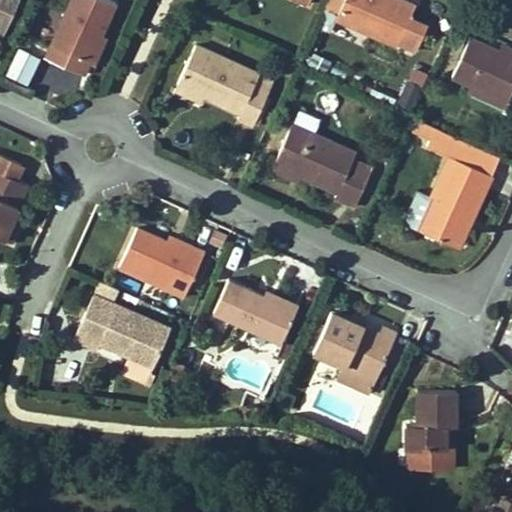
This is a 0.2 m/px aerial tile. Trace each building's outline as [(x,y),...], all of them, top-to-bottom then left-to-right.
[(0,0),(0,32),(4,34),(19,0),(0,0)] [(83,73),(88,62),(116,2),(110,0),(71,0),(46,56),(83,73)] [(326,0),(323,8),(337,14),(335,19),(397,46),(398,43),(416,50),(427,25),(409,18),(415,4),(405,0),(326,0)] [(337,14),(323,8),(319,17),(333,23),(335,19),(337,14)] [(106,37),(101,34),(88,62),(94,64),(106,37)] [(470,35),(452,75),(471,83),(507,100),(511,88),(511,54),(499,48),(470,35)] [(499,48),(511,54),(511,46),(502,42),(499,48)] [(253,125),(274,80),(195,44),(178,83),(203,95),(240,112),(237,117),(253,125)] [(27,84),(40,57),(19,47),(6,74),(27,84)] [(329,60),(314,53),(310,62),(325,69),(329,60)] [(343,78),(347,69),(332,62),(328,71),(343,78)] [(411,110),(421,86),(409,81),(398,104),(411,110)] [(203,95),(178,83),(175,89),(200,101),(203,95)] [(505,105),(507,100),(471,83),(468,89),(505,105)] [(391,105),(394,99),(366,87),(363,93),(391,105)] [(299,107),(292,123),(314,133),(321,117),(299,107)] [(431,136),(435,127),(417,118),(413,127),(431,136)] [(352,160),(355,152),(314,133),(292,123),(274,162),(301,174),(337,190),(335,196),(355,205),(371,169),(352,160)] [(427,145),(444,153),(453,135),(435,127),(431,136),(427,145)] [(444,153),(449,155),(491,174),(499,156),(453,135),(444,153)] [(15,179),(22,164),(0,153),(0,237),(4,239),(4,238),(15,214),(29,185),(15,179)] [(416,228),(453,245),(466,217),(472,220),(492,174),(491,174),(449,155),(416,228)] [(301,174),(274,162),(271,168),(298,180),(301,174)] [(15,214),(4,238),(14,243),(25,219),(15,214)] [(466,217),(453,245),(459,247),(472,220),(466,217)] [(183,297),(204,252),(204,251),(177,238),(175,244),(166,240),(138,227),(119,267),(183,297)] [(215,228),(210,240),(222,246),(227,234),(215,228)] [(169,234),(166,240),(175,244),(177,238),(169,234)] [(213,311),(281,341),(282,339),(285,333),(295,310),(296,308),(228,278),(213,311)] [(99,280),(95,291),(114,299),(119,288),(99,280)] [(264,294),(296,308),(298,303),(266,288),(264,294)] [(153,366),(170,328),(93,294),(74,338),(97,348),(100,342),(128,355),(153,366)] [(371,388),(399,326),(380,318),(377,324),(332,303),(313,344),(346,359),(339,374),(371,388)] [(285,333),(298,339),(309,316),(295,310),(285,333)] [(281,341),(276,354),(285,358),(291,344),(282,339),(281,341)] [(153,366),(128,355),(120,373),(145,384),(146,381),(151,383),(155,374),(151,372),(153,366)] [(165,382),(173,386),(184,364),(175,360),(168,374),(165,382)] [(415,446),(415,467),(446,467),(446,424),(453,424),(456,424),(456,389),(417,389),(417,423),(405,423),(405,446),(408,446),(415,446)] [(263,407),(241,404),(238,416),(248,417),(248,414),(262,416),(263,407)] [(511,511),(511,463),(507,462),(485,511),(511,511)]
